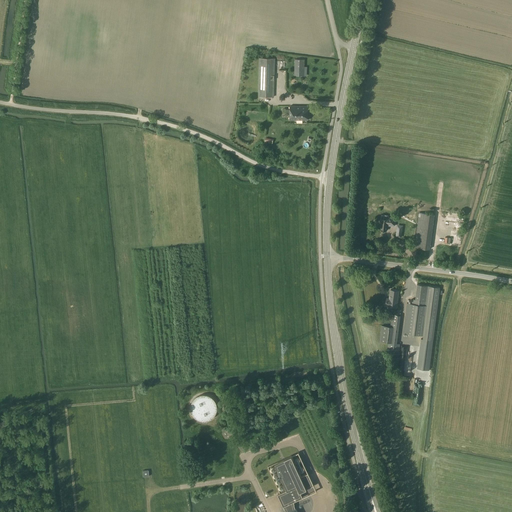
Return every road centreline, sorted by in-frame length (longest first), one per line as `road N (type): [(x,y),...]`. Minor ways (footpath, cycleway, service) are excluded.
road 1 (unclassified): [(329,178),(265,167),(156,121),(0,102)]
road 2 (tertiary): [(367,485),(338,364),(327,256)]
road 3 (unclassified): [(511,281),(327,256)]
road 4 (tertiary): [(329,178),(353,46)]
